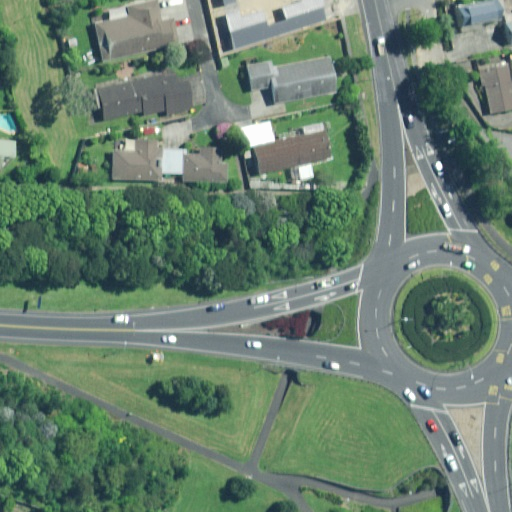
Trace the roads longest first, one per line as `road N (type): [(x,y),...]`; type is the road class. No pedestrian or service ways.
road 1 (primary): [(398,373),(313,351),(111,330)]
road 2 (primary): [(111,330),(384,278)]
road 3 (secondary): [(397,86),(421,159),(472,257)]
road 4 (secondary): [(389,269),(397,86)]
road 5 (secondary): [(477,511),(446,433),(413,380)]
road 6 (secondary): [(489,376),(497,402),(497,511)]
